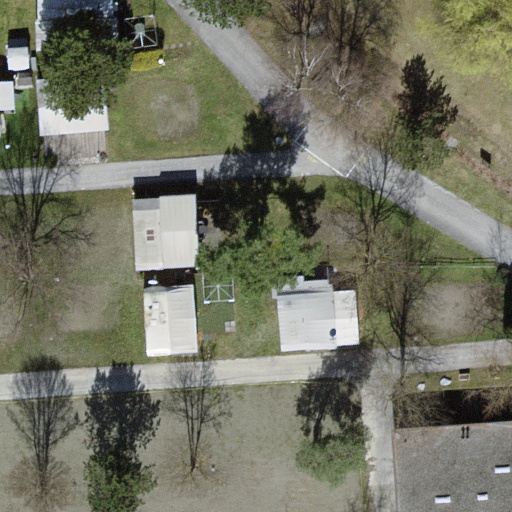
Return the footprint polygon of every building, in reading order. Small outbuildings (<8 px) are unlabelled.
[(39,0),(41,42),(121,39),(120,0),(39,0)] [(8,71),(0,71),(0,125),(10,125),(8,71)] [(201,255),(198,183),(135,186),(138,257),(201,255)] [(146,272),(148,342),(200,341),(197,271),(146,272)] [(280,282),(282,337),(350,334),(347,279),(280,282)] [(511,511),(511,424),(377,434),(383,511),(511,511)] [(0,511),(21,511),(21,490),(0,490),(0,511)]
